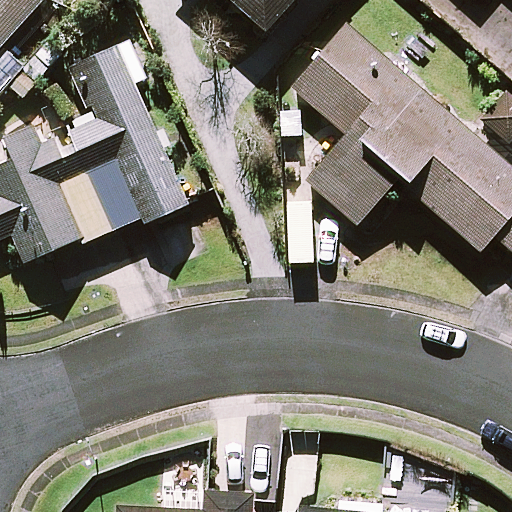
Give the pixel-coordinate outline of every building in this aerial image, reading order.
[(0,0),(0,93),(9,84),(22,96),(71,44),(57,31),(71,16),(53,0),(0,0)] [(231,0),(266,31),(294,0),(231,0)] [(511,167),(348,24),(292,88),(347,136),(307,182),(359,227),(399,181),(481,252),(495,236),(511,250),(511,167)] [(0,240),(13,235),(25,265),(82,240),(84,244),(140,219),(142,224),(186,205),(135,84),(147,79),(131,43),(70,69),(89,113),(53,129),(49,120),(5,139),(15,161),(0,166),(0,240)] [(511,143),(511,97),(509,94),(485,123),(511,144),(511,143)] [(251,511),(252,496),(206,494),(205,511),(118,507),(117,511),(251,511)]
